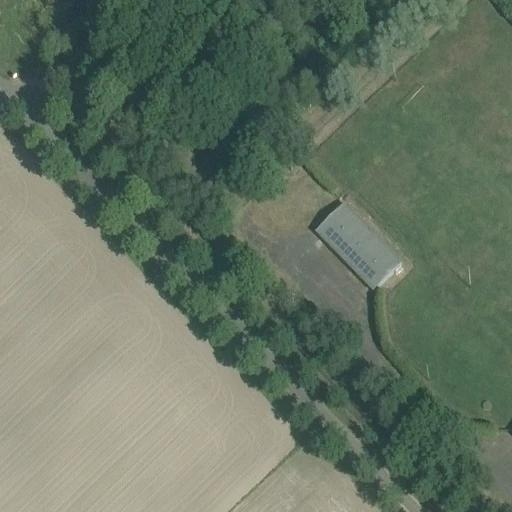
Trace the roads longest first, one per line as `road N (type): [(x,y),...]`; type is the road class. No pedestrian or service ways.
road 1 (unclassified): [(511,496),(99,75),(85,40),(90,18)]
road 2 (unclassified): [(412,511),(0,90)]
